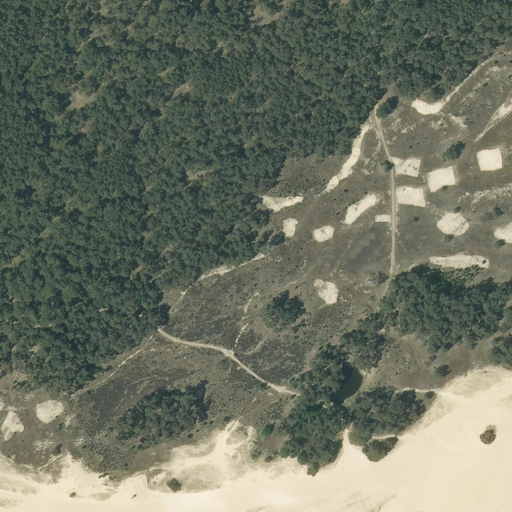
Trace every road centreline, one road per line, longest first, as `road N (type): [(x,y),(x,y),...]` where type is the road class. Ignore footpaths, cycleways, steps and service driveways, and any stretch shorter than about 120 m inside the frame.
road 1 (track): [(0,319),(39,325),(129,307),(174,340),(220,348),(260,383),(338,409),(352,466),(389,460)]
road 2 (track): [(389,460),(488,396),(511,401)]
